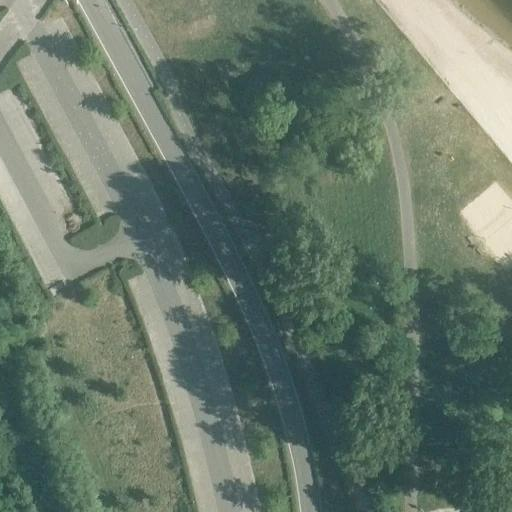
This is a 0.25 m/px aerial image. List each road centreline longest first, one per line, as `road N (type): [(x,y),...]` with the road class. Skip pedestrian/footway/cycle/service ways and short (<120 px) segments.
road 1 (secondary): [(87,0),(262,336),(291,418),(308,511)]
road 2 (unclassified): [(230,511),(155,258),(121,245)]
